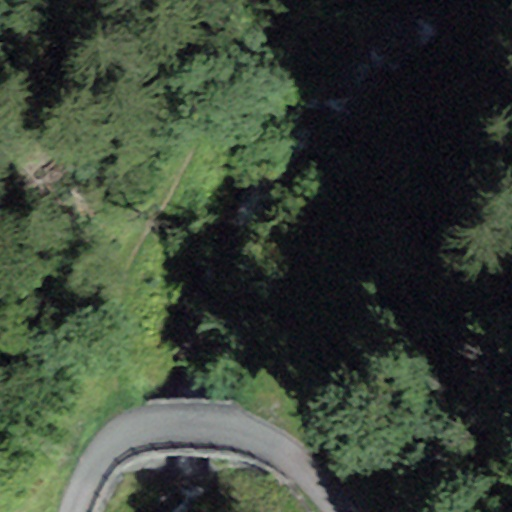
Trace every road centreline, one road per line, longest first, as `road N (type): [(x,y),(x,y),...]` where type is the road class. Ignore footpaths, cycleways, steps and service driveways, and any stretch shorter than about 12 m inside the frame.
road 1 (track): [(345,511),(289,442),(237,424),(150,424)]
road 2 (track): [(150,424),(117,436),(90,467),(74,511)]
